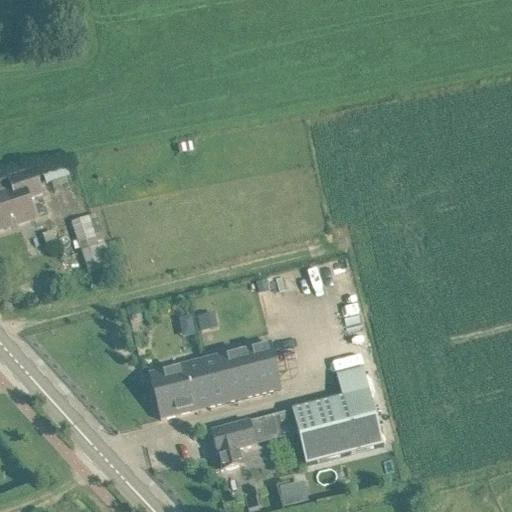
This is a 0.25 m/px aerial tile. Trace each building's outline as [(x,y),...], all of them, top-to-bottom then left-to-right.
[(196,145),(179,148),(180,156),(197,154),(196,145)] [(66,169),(42,176),(46,188),(70,180),(66,169)] [(0,230),(34,220),(28,201),(42,196),(34,171),(9,180),(13,192),(0,196),(0,230)] [(89,274),(112,266),(96,217),(73,224),(89,274)] [(266,281),(255,284),(258,295),(269,292),(266,281)] [(205,318),(197,319),(200,335),(208,334),(205,318)] [(130,338),(118,341),(121,353),(133,350),(130,338)] [(280,391),(271,345),(149,376),(161,421),(180,416),(280,391)] [(384,450),(370,391),(364,368),(337,375),(343,398),(290,411),(291,413),(297,437),(307,470),(384,450)] [(291,413),(259,421),(261,429),(264,441),(276,438),(277,442),(297,437),(291,413)] [(242,467),(238,452),(256,447),(250,424),(211,434),(217,457),(219,457),(223,472),(242,467)] [(282,509),(306,503),(300,482),(277,488),(282,509)]
